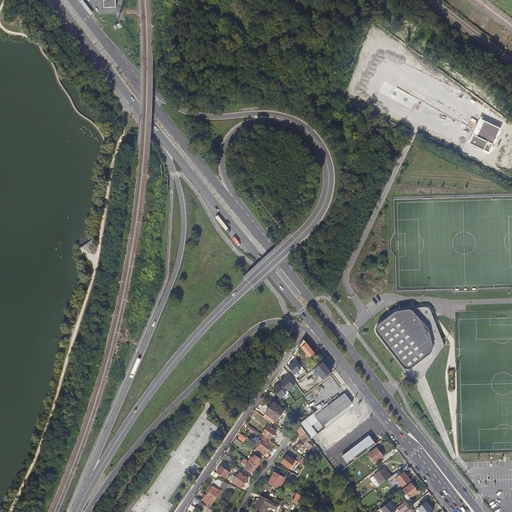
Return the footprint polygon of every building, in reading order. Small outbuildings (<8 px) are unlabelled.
[(376,329),(376,332),(415,382),(424,376),(443,349),(444,345),(444,342),(432,312),(429,308),(427,307),(397,311),(380,323),(376,326),(376,329)] [(305,340),(300,347),(308,358),(315,353),(305,340)] [(297,351),(289,363),(294,366),(302,354),(297,351)] [(271,357),(267,361),(272,365),(276,361),(271,357)] [(312,366),(323,380),(332,374),(323,363),(321,365),(318,362),(312,366)] [(293,373),(299,377),(302,373),(296,368),(293,373)] [(303,397),(317,387),(312,382),(301,390),(299,391),(303,397)] [(279,383),(273,388),(283,401),(289,396),(279,383)] [(351,404),(343,394),(315,417),(322,426),(351,404)] [(344,394),(343,394),(351,404),(352,403),(344,394)] [(275,403),(267,414),(275,420),(278,422),(286,411),(275,403)] [(275,420),(267,414),(265,417),(272,423),(275,420)] [(353,423),(350,418),(340,425),(344,430),(353,423)] [(269,426),(263,433),(270,439),(276,431),(269,426)] [(311,450),(315,445),(311,439),(306,433),(301,426),(298,431),(302,436),(300,438),(302,441),(301,443),(300,443),(297,447),(304,452),(308,447),(310,448),(309,448),(311,450)] [(340,434),(336,428),(331,432),(335,437),(340,434)] [(243,435),(240,439),(247,444),(250,440),(243,435)] [(266,455),(274,444),(265,436),(262,440),(264,441),(258,448),(266,455)] [(374,442),(370,436),(342,456),(347,463),(374,442)] [(376,463),(384,457),(378,448),(369,454),(376,463)] [(254,456),(249,462),(257,467),(260,463),(258,462),(260,460),(254,456)] [(297,463),(288,456),(282,462),(290,469),(293,466),(294,467),(297,463)] [(254,471),(257,467),(249,462),(246,459),(243,463),(248,467),(246,469),(250,473),(252,470),(254,471)] [(222,467),(217,474),(214,472),(212,475),(218,478),(220,476),(225,480),(230,473),(222,467)] [(375,475),(382,484),(391,477),(384,468),(375,475)] [(395,479),(402,488),(410,481),(409,479),(404,472),(395,479)] [(248,479),(239,473),(233,482),(241,488),(248,479)] [(275,473),(269,483),(280,489),(285,478),(275,473)] [(412,485),(403,491),(410,499),(418,493),(412,485)] [(212,505),(220,493),(216,491),(218,488),(215,486),(205,501),(212,505)] [(303,505),(307,498),(298,494),(294,501),(303,505)] [(275,511),(279,504),(262,495),(254,509),(260,511),(265,511),(268,506),(275,511)] [(393,511),(396,510),(397,509),(391,501),(382,507),(380,509),(382,511),(393,511)] [(397,511),(411,511),(412,511),(405,503),(397,509),(396,510),(397,511)] [(432,511),(433,511),(427,503),(418,509),(420,511),(432,511)]
